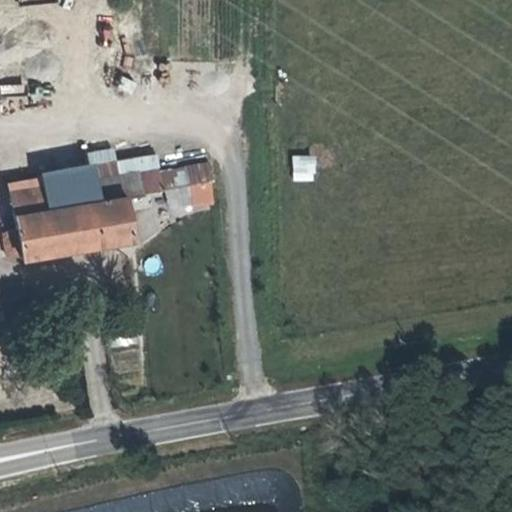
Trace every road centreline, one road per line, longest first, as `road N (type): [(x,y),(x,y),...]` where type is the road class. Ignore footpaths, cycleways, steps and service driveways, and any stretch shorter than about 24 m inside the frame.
road 1 (tertiary): [(92,440),(511,366)]
road 2 (track): [(251,0),(248,66),(235,110),(206,131)]
